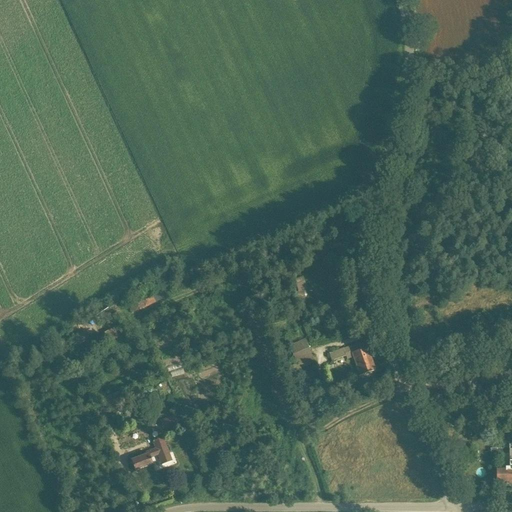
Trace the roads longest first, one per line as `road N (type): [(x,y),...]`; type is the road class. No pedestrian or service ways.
road 1 (unclassified): [(461,505),(376,317),(370,268),(370,225),(401,134),(415,58),(403,0)]
road 2 (unclassified): [(167,511),(461,505)]
